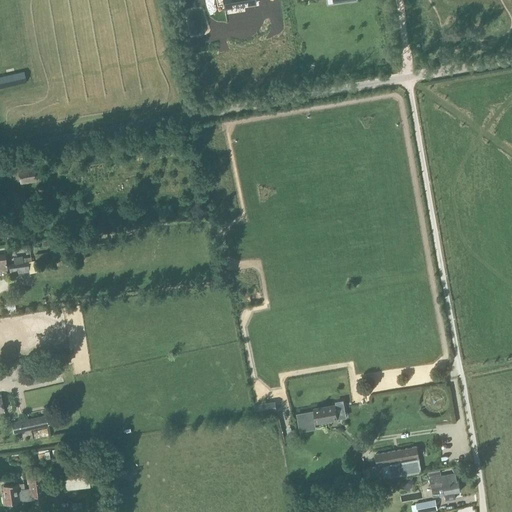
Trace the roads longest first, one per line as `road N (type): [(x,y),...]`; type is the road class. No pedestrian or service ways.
road 1 (residential): [(481,511),(407,78)]
road 2 (unclassified): [(0,152),(407,78)]
